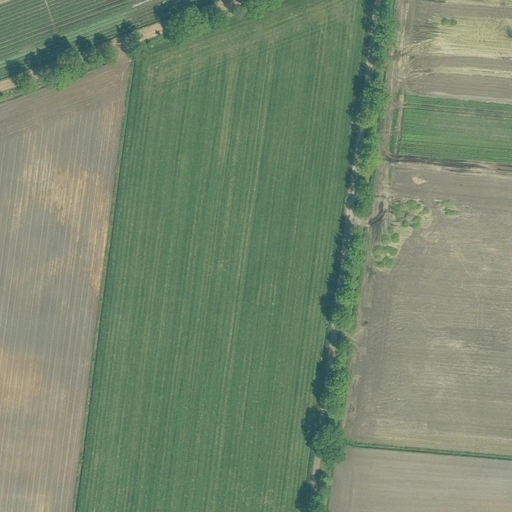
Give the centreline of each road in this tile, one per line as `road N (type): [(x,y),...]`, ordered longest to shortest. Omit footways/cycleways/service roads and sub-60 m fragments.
road 1 (unclassified): [(310,511),(376,0)]
road 2 (track): [(0,90),(245,0)]
